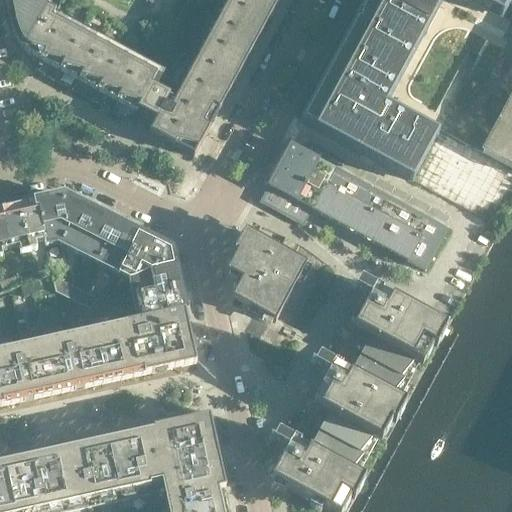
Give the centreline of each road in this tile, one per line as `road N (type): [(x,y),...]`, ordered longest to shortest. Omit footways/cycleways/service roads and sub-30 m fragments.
road 1 (residential): [(278,129),(466,228),(427,299),(234,209)]
road 2 (residential): [(259,511),(206,258)]
road 3 (residential): [(183,227),(288,38)]
road 4 (residential): [(5,185),(71,173),(183,227)]
